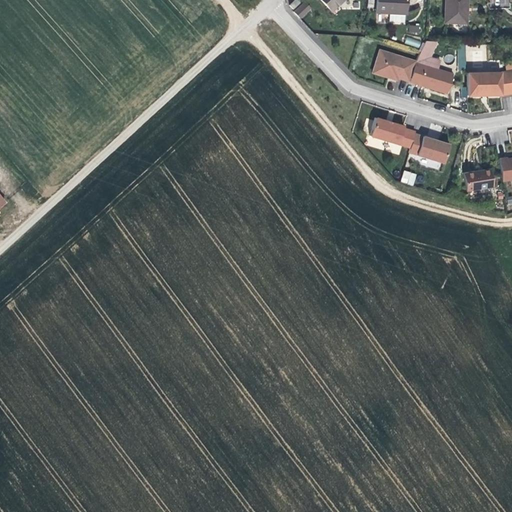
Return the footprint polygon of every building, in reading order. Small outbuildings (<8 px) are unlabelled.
[(342,0),(319,0),(329,11),(342,0)] [(376,0),(375,12),(404,13),(404,0),(376,0)] [(444,0),(444,22),(465,23),(466,0),(444,0)] [(408,32),(418,34),(419,26),(409,25),(408,32)] [(406,38),(405,44),(419,46),(420,40),(406,38)] [(437,42),(426,41),(416,62),(408,83),(428,90),(446,96),(454,75),(437,69),(440,62),(430,59),(437,42)] [(416,62),(378,50),(369,74),(389,80),(396,83),(397,80),(408,83),(416,62)] [(499,72),(500,98),(511,96),(511,68),(511,62),(504,63),(505,72),(499,72)] [(499,72),(465,73),(466,99),(482,99),(500,98),(499,72)] [(410,151),(415,132),(379,120),(374,119),(373,122),(367,120),(364,130),(366,135),(370,136),(369,138),(410,151)] [(444,166),(450,146),(435,142),(422,138),(417,157),(444,166)] [(511,181),(511,158),(507,159),(506,158),(498,159),(502,183),(511,181)] [(476,171),(462,173),(465,194),(494,190),(490,169),(476,171)] [(404,170),(400,182),(413,186),(417,174),(404,170)]
